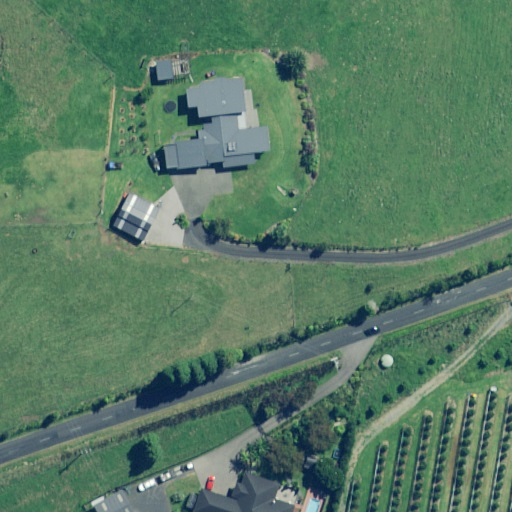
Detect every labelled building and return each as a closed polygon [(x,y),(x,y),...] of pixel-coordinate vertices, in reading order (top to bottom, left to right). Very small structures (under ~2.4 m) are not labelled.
[(182,79),(181,61),(158,62),(159,80),(182,79)] [(199,120),(204,119),(205,129),(200,130),(201,141),(166,145),(169,171),(225,164),(226,168),(258,164),(257,154),(275,152),(272,127),(248,130),(246,112),(249,112),(245,80),(202,84),(203,89),(189,90),(191,108),(198,108),(199,120)] [(305,468),(317,473),(321,461),(308,457),(305,468)] [(281,485),(243,472),(233,500),(203,490),(195,511),(295,511),(297,507),(276,500),(281,485)] [(135,511),(124,490),(102,503),(97,505),(100,511),(135,511)]
